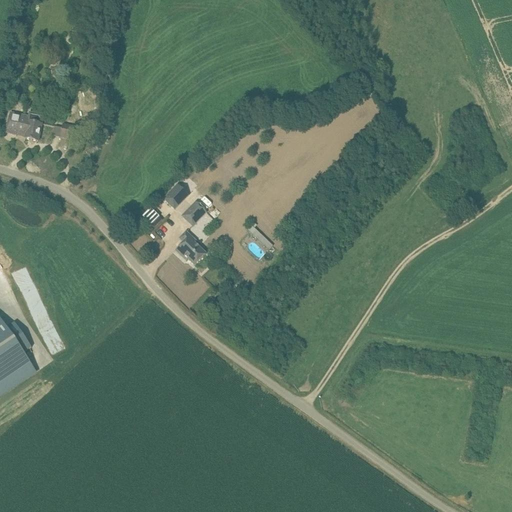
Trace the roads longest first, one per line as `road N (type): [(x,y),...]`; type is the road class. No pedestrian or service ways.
road 1 (unclassified): [(453,511),(217,339),(70,195),(0,169)]
road 2 (track): [(308,406),(403,266),(511,185)]
